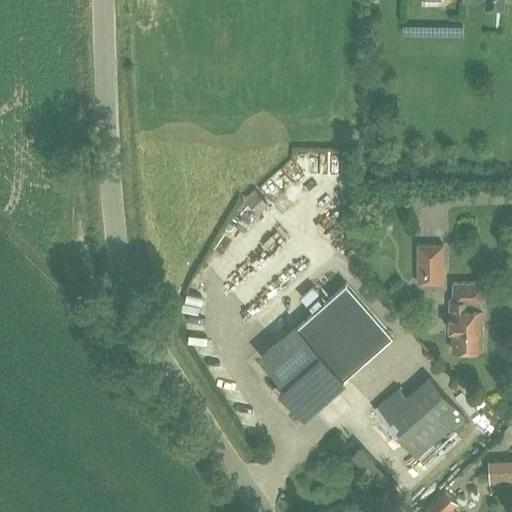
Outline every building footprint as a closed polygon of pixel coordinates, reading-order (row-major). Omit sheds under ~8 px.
[(434,0),(434,8),(452,9),(452,0),(434,0)] [(269,192),(284,207),(303,190),(288,174),(269,192)] [(243,197),(258,213),(268,204),(254,188),(243,197)] [(418,244),(418,283),(444,283),(444,244),(418,244)] [(453,329),(453,349),(483,349),(483,309),(466,309),(466,301),(483,301),(483,281),(452,281),(453,300),(449,300),(449,329),(453,329)] [(281,387),(304,415),(344,380),(343,380),(393,336),(346,282),(296,326),(262,356),(286,383),(281,387)] [(467,420),(393,336),(343,380),(344,380),(364,404),(348,418),(401,478),(467,420)] [(354,428),(345,437),(357,449),(366,440),(354,428)] [(511,460),(496,465),(501,484),(511,480),(511,460)] [(421,511),(450,511),(459,504),(445,490),(421,511)]
